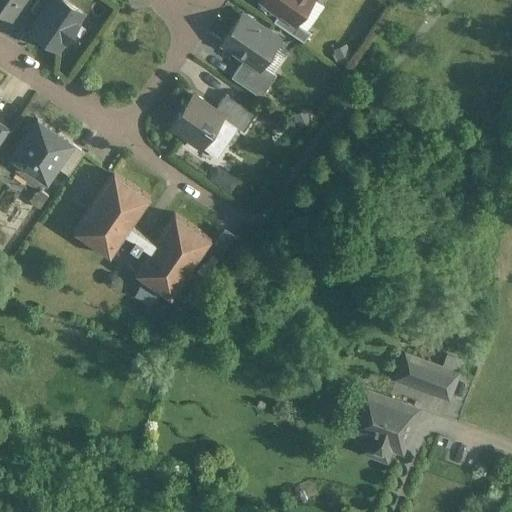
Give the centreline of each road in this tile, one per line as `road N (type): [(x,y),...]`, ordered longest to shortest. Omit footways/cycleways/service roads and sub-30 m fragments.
road 1 (residential): [(202,511),(0,448)]
road 2 (residential): [(123,130),(204,0)]
road 3 (residential): [(123,130),(247,211)]
road 4 (residential): [(0,50),(123,130)]
